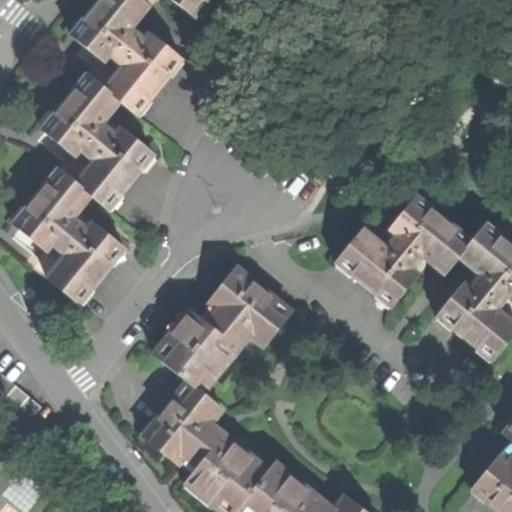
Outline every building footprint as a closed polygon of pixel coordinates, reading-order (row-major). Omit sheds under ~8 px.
[(111,83),(105,91),(121,104),(139,117),(183,62),(138,25),(152,9),(140,0),(100,0),(84,20),(82,19),(71,33),(71,36),(97,57),(106,65),(99,73),(111,83)] [(140,0),(152,9),(154,11),(163,0),(172,0),(198,20),(202,20),(212,7),(211,6),(215,0),(140,0)] [(93,162),(75,185),(93,199),(110,212),(154,158),(108,120),(121,104),(105,91),(86,76),(83,75),(71,92),(71,94),(56,113),(53,113),(42,129),(42,133),(76,160),(81,153),(86,157),(93,162)] [(29,264),(81,306),(126,251),(80,214),(93,199),(75,185),(58,172),(57,173),(55,171),(43,185),(45,186),(25,211),(23,209),(13,222),(15,226),(30,238),(47,253),(40,261),(35,258),(29,264)] [(338,265),(392,310),(421,276),(416,271),(420,266),(424,260),(445,277),(459,260),(475,241),(460,228),(459,230),(434,211),(435,209),(422,198),(419,199),(391,232),(375,219),(338,265)] [(487,226),(475,241),(459,260),(481,277),(472,289),(467,284),(439,319),(494,362),(511,338),(511,320),(500,311),(504,306),(510,299),(511,301),(511,244),(504,238),(505,237),(492,225),(487,226)] [(155,355),(188,382),(205,395),(235,358),(233,355),(248,335),(265,348),(293,313),(238,268),(210,303),(225,315),(219,323),(214,329),(191,310),(189,311),(192,315),(172,341),(169,339),(155,355)] [(0,407),(18,385),(0,369),(0,407)] [(179,465),(192,450),(210,427),(223,410),(205,395),(188,382),(145,437),(179,465)] [(472,489),(500,511),(511,511),(511,420),(503,431),(507,434),(506,436),(511,440),(511,464),(500,455),(472,489)] [(239,511),(271,472),(232,441),(230,442),(210,427),(192,450),(198,455),(205,461),(187,484),(189,486),(193,482),(218,503),(215,508),(220,511),(239,511)] [(364,511),(346,497),(336,509),(277,464),(271,472),(239,511),(364,511)]
